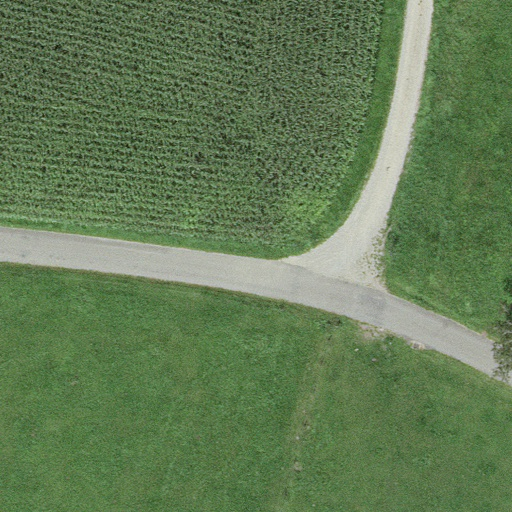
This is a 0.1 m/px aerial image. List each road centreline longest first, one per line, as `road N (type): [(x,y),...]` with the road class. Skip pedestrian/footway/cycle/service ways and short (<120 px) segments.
road 1 (unclassified): [(0,244),(325,291),(511,371)]
road 2 (track): [(426,0),(390,185),(325,291)]
